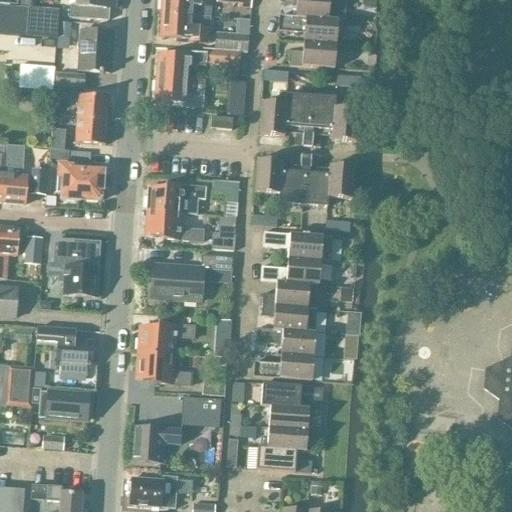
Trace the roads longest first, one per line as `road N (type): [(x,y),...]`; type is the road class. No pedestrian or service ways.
road 1 (residential): [(104,511),(124,225)]
road 2 (residential): [(249,148),(228,380)]
road 3 (residential): [(262,0),(249,148)]
road 4 (residential): [(130,141),(140,0)]
road 5 (residential): [(0,216),(124,225)]
